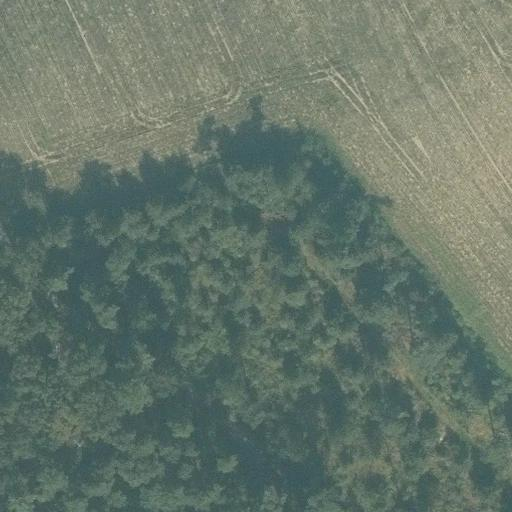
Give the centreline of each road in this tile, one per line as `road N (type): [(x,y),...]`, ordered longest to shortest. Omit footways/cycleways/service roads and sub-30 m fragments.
road 1 (track): [(511,498),(286,239),(214,176)]
road 2 (track): [(303,511),(217,409),(85,319),(1,238)]
